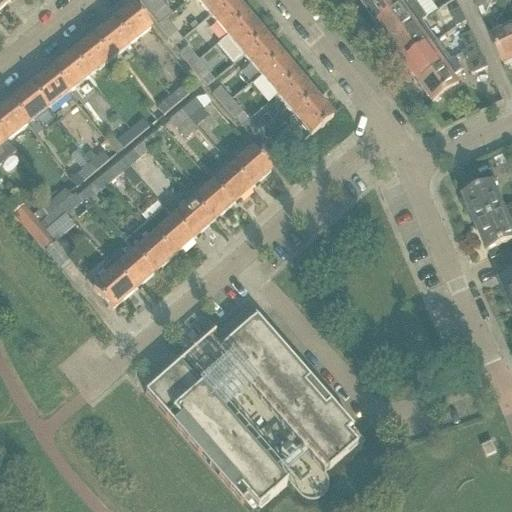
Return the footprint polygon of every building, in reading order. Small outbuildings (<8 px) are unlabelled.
[(156,26),(171,15),(158,0),(143,0),(139,3),(156,26)] [(228,0),(194,0),(209,17),(228,0)] [(232,0),(228,0),(209,17),(225,37),(248,18),(232,0)] [(396,0),(369,0),(362,5),(376,25),(401,7),(396,0)] [(411,0),(401,7),(376,25),(390,45),(416,27),(415,27),(426,19),(411,0)] [(500,0),(481,0),(474,3),(479,13),(502,3),(500,0)] [(132,8),(111,25),(129,48),(150,31),(142,21),(143,20),(141,17),(140,18),(132,8)] [(450,15),(457,29),(466,24),(460,11),(450,15)] [(171,15),(156,26),(168,41),(177,34),(165,20),(171,15)] [(264,38),(248,18),(225,37),(242,57),(264,38)] [(416,27),(390,45),(405,65),(430,47),(436,42),(422,23),(416,27)] [(129,48),(111,25),(90,41),(108,64),(129,48)] [(511,63),(511,29),(491,39),(504,67),(511,63)] [(467,52),(477,47),(471,34),(461,39),(467,52)] [(281,58),(264,38),(242,57),(259,77),(281,58)] [(108,64),(90,41),(69,57),(87,80),(108,64)] [(444,67),(430,47),(405,65),(419,85),(444,67)] [(477,47),(467,52),(462,55),(472,77),(487,69),(477,47)] [(189,67),(197,60),(187,48),(178,55),(189,67)] [(87,80),(69,57),(49,73),(67,96),(87,80)] [(281,58),(259,77),(276,97),(298,78),(281,58)] [(197,60),(189,67),(200,82),(209,75),(197,60)] [(454,60),(444,67),(419,85),(433,105),(458,87),(452,78),(462,71),(454,60)] [(49,73),(28,89),(46,112),(67,96),(49,73)] [(315,98),(298,78),(276,97),(292,117),(315,98)] [(169,99),(176,107),(188,96),(181,88),(169,99)] [(230,101),(219,88),(212,95),(223,107),(230,101)] [(46,112),(28,89),(8,105),(26,128),(46,112)] [(315,98),(292,117),(310,138),(320,129),(320,130),(323,128),(323,127),(332,119),(315,98)] [(176,107),(169,99),(157,110),(163,118),(176,107)] [(194,101),(181,112),(188,121),(202,110),(194,101)] [(242,114),(230,101),(223,107),(234,121),(242,114)] [(8,105),(0,111),(0,137),(5,145),(26,128),(8,105)] [(169,122),(176,131),(188,121),(181,112),(169,122)] [(129,133),(136,141),(149,129),(142,121),(129,133)] [(265,140),(249,122),(241,129),(257,147),(265,140)] [(136,141),(129,133),(116,144),(123,152),(136,141)] [(141,146),(147,154),(161,142),(155,134),(141,146)] [(277,153),(265,140),(257,147),(269,160),(277,153)] [(127,158),(133,166),(147,154),(141,146),(127,158)] [(250,150),(230,169),(250,191),(270,173),(262,164),(263,163),(260,160),(259,161),(250,150)] [(94,161),(88,165),(95,174),(109,163),(102,154),(94,161)] [(83,184),(95,174),(88,165),(76,176),(83,184)] [(100,179),(107,187),(121,176),(114,168),(100,179)] [(250,191),(230,169),(210,186),(230,208),(250,191)] [(127,171),(122,175),(132,187),(137,183),(127,171)] [(471,181),(476,193),(464,199),(476,226),(504,214),(492,187),(497,185),(491,172),(471,181)] [(100,179),(80,196),(86,204),(107,187),(100,179)] [(210,186),(191,203),(210,226),(230,208),(210,186)] [(65,190),(50,202),(57,210),(71,199),(65,190)] [(57,210),(64,219),(78,207),(73,201),(71,199),(57,210)] [(57,210),(50,202),(39,211),(45,220),(57,210)] [(191,203),(171,221),(191,243),(210,226),(191,203)] [(29,234),(39,225),(23,207),(13,215),(29,234)] [(57,210),(45,220),(52,228),(64,219),(57,210)] [(511,210),(504,214),(476,226),(490,259),(500,255),(504,265),(511,261),(511,210)] [(153,237),(151,238),(171,260),(191,243),(171,221),(153,237)] [(39,225),(29,234),(44,252),(54,244),(39,225)] [(123,245),(132,255),(151,277),(171,260),(151,238),(142,228),(123,245)] [(151,277),(132,255),(112,273),(132,295),(151,277)] [(508,275),(498,279),(511,309),(511,261),(504,265),(508,275)] [(112,273),(107,277),(92,291),(111,313),(132,295),(112,273)] [(214,335),(145,396),(242,507),(243,506),(241,504),(246,500),(256,511),(257,511),(286,487),(285,487),(289,484),(300,496),(302,498),(304,500),(306,500),(309,501),(311,501),(312,501),(315,501),(317,500),(320,499),(321,498),(322,498),(323,496),(325,495),(326,493),(326,492),(327,490),(327,489),(328,487),(328,484),(328,482),(327,480),(327,479),(326,477),(325,476),(324,474),(327,471),(328,472),(357,446),(346,434),(350,430),(351,431),(352,431),(254,319),(253,319),(254,321),(221,350),(218,353),(208,342),(215,336),(214,335)] [(492,443),(482,448),(486,458),(496,453),(492,443)]
